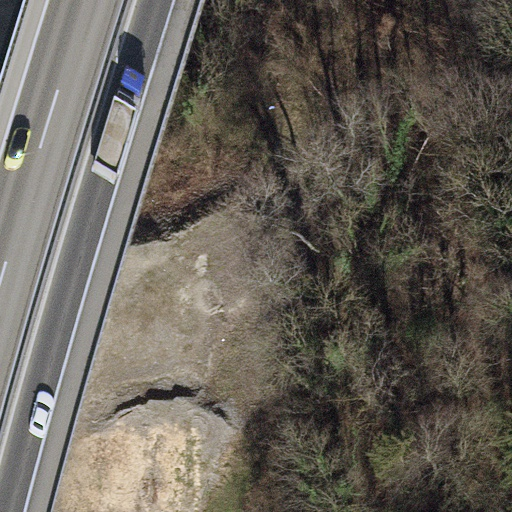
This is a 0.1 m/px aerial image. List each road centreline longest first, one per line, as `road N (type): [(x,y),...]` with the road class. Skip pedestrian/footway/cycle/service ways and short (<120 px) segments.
road 1 (trunk): [(9,511),(158,0)]
road 2 (trunk): [(89,0),(0,291)]
